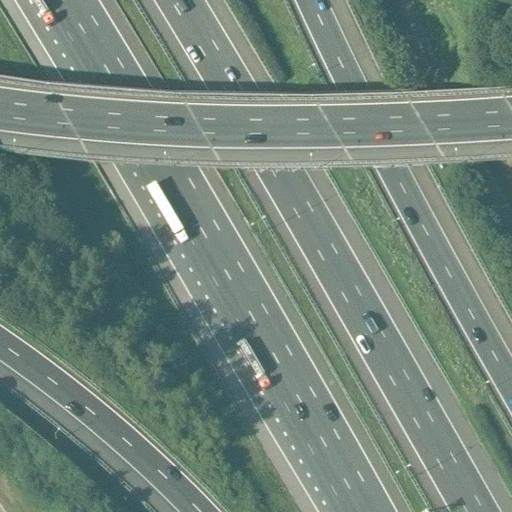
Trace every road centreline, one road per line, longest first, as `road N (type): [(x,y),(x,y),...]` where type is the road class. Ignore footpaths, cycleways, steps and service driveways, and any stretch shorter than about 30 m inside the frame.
road 1 (motorway): [(53,0),(361,511)]
road 2 (motorway): [(479,511),(177,0)]
road 3 (motorway): [(0,112),(149,127),(511,123)]
road 4 (motorway): [(511,382),(312,0)]
road 5 (motorway): [(0,346),(105,420),(198,511)]
